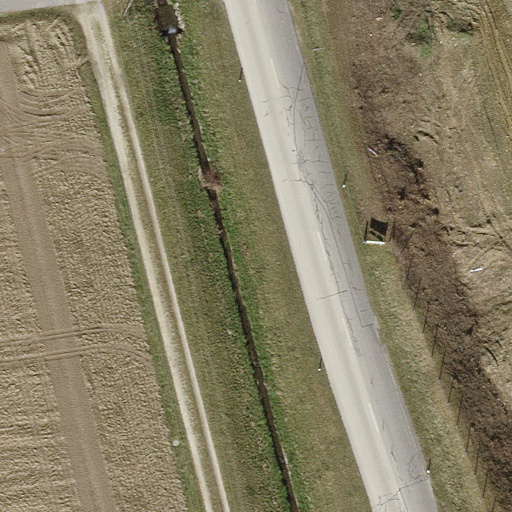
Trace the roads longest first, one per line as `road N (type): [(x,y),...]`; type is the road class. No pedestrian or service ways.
road 1 (tertiary): [(257,0),(340,302),(409,511)]
road 2 (track): [(221,511),(87,0)]
